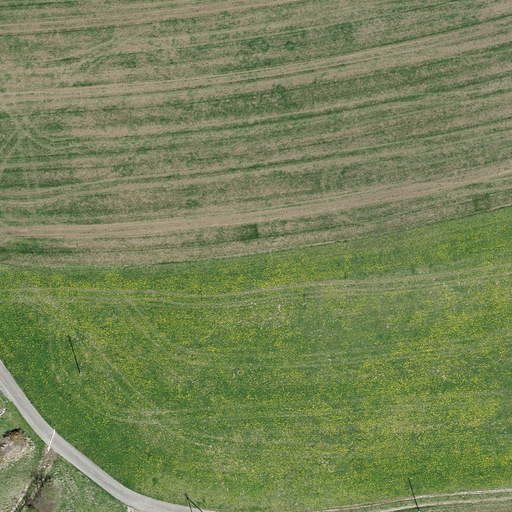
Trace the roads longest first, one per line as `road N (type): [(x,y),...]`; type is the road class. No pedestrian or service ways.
road 1 (unclassified): [(0,375),(51,438),(133,501)]
road 2 (track): [(511,496),(339,511)]
